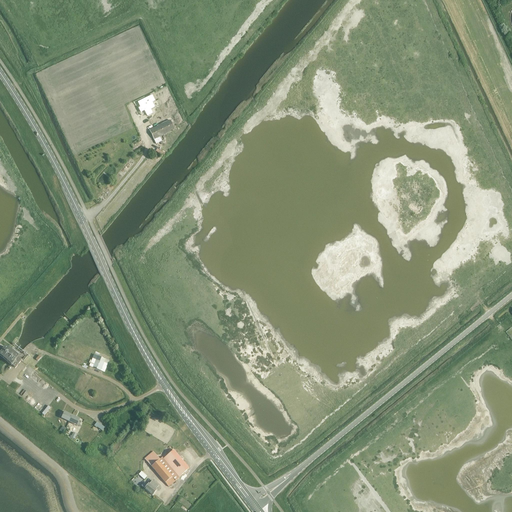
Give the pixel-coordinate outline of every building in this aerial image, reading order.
[(161,94),(157,98),(160,102),(165,99),(161,94)] [(151,96),(138,103),(140,108),(139,109),(140,112),(144,110),(147,115),(152,113),(150,109),(153,107),(151,102),(154,101),(151,96)] [(162,105),(166,111),(173,106),(170,100),(162,105)] [(170,114),(154,122),(155,124),(171,116),(170,114)] [(170,121),(149,131),(156,145),(162,142),(160,138),(174,130),(170,121)] [(19,362),(21,360),(6,348),(0,354),(0,355),(11,365),(10,366),(14,369),(14,368),(15,368),(17,365),(18,366),(20,363),(19,362)] [(89,366),(104,372),(108,361),(94,355),(89,366)] [(69,422),(71,416),(64,412),(63,414),(61,413),(60,415),(62,416),(61,418),(69,422)] [(71,416),(69,422),(77,425),(77,424),(79,425),(81,422),(78,421),(79,420),(71,416)] [(94,426),(102,431),(104,428),(97,422),(94,426)] [(178,477),(188,469),(172,450),(162,458),(159,460),(152,452),(144,459),(168,487),(179,478),(178,477)] [(155,489),(158,486),(151,481),(148,484),(147,485),(144,483),(141,487),(152,496),(156,490),(155,489)]
